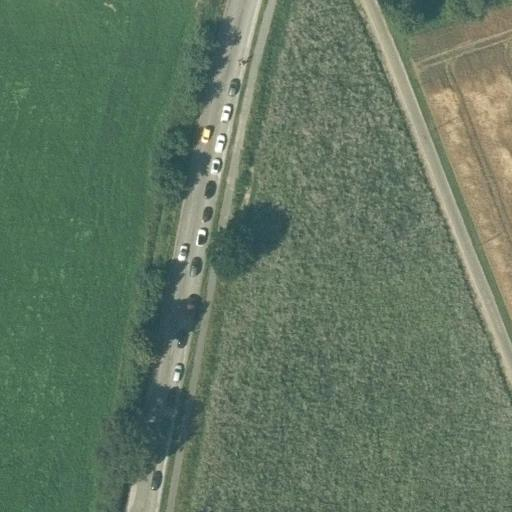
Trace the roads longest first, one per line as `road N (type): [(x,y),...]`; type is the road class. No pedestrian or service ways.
road 1 (secondary): [(140,511),(244,0)]
road 2 (unclassified): [(511,360),(368,0)]
